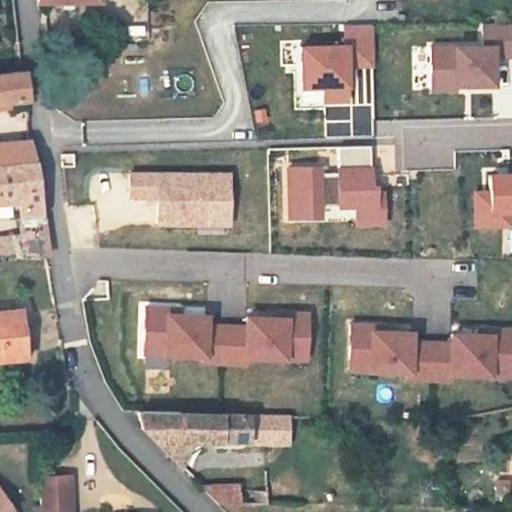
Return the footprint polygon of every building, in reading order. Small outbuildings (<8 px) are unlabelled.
[(426,44),(429,94),(496,90),(494,62),(511,60),(511,41),(511,21),(477,23),(478,41),(426,44)] [(295,44),(295,107),(348,106),(348,69),(373,69),(373,24),(340,24),(341,44),(295,44)] [(33,75),(0,78),(0,106),(36,102),(33,75)] [(350,228),(384,227),(382,186),(371,187),(369,145),(334,146),(335,164),(282,166),(285,221),(349,218),(350,228)] [(0,153),(0,177),(44,173),(33,150),(0,153)] [(152,229),(228,229),(228,171),(128,171),(128,201),(153,201),(152,229)] [(511,215),(511,172),(485,173),(485,189),(470,189),(471,230),(511,229),(511,216),(511,215)] [(0,177),(0,208),(19,207),(23,243),(0,245),(0,266),(56,261),(44,173),(0,177)] [(69,205),(70,247),(96,246),(95,204),(69,205)] [(306,363),(307,312),(239,312),(239,323),(207,322),(207,308),(141,307),(140,361),(306,363)] [(0,319),(0,366),(34,364),(30,317),(0,319)] [(346,380),(511,377),(511,356),(511,328),(444,329),(445,339),(412,339),(412,324),(345,325),(346,380)] [(189,451),(269,453),(269,424),(148,421),(149,437),(180,467),(189,451)] [(73,511),(71,479),(44,481),(45,511),(73,511)] [(0,511),(8,511),(12,510),(0,491),(0,511)] [(243,492),(207,492),(225,509),(244,510),(243,492)]
